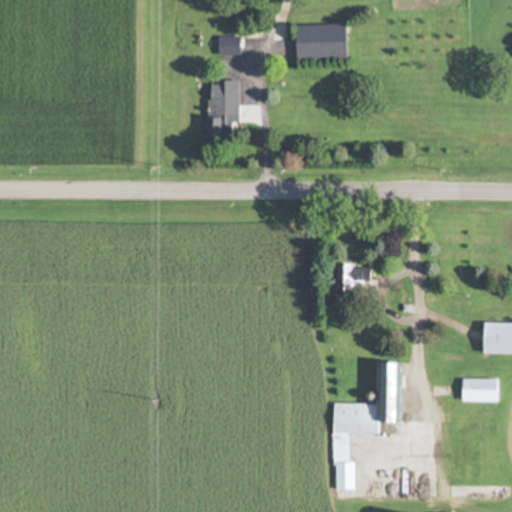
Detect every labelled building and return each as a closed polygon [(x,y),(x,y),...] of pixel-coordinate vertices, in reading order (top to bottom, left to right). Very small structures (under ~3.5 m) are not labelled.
[(301,60),(352,59),(351,24),(300,25),(301,60)] [(244,54),(244,36),(220,36),(220,54),(244,54)] [(210,138),(234,138),(234,80),(220,80),(220,86),(210,86),(210,138)] [(341,294),(373,295),(374,264),(342,263),(341,294)] [(511,323),(487,323),(487,353),(511,353),(511,323)] [(383,404),(337,403),(336,489),(353,490),(354,434),(382,434),(382,421),(406,421),(406,363),(383,362),(383,404)] [(499,401),(499,380),(465,380),(465,401),(499,401)]
